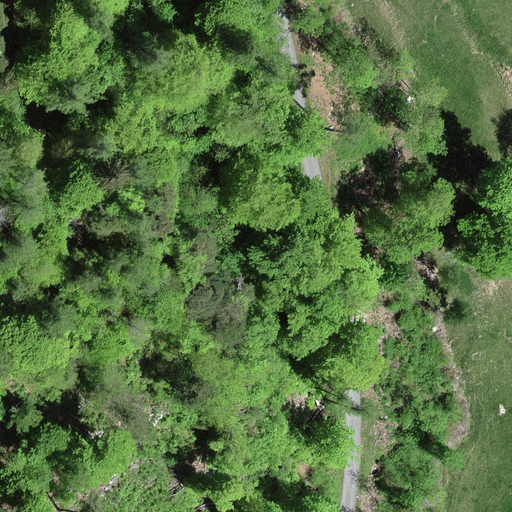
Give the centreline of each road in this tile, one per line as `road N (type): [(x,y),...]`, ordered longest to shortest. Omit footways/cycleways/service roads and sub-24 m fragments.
road 1 (track): [(347,511),(346,317),(276,0)]
road 2 (track): [(0,56),(63,229),(43,267),(0,300)]
